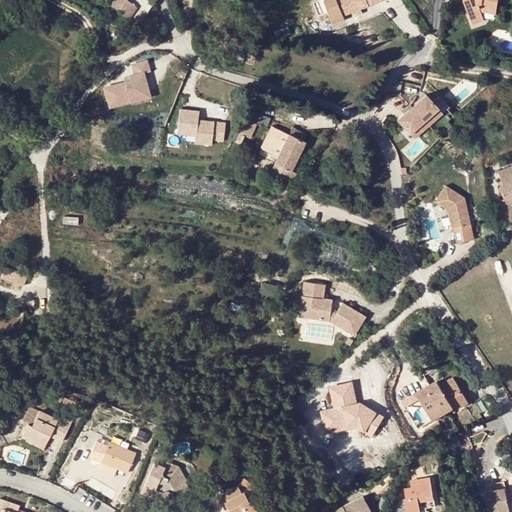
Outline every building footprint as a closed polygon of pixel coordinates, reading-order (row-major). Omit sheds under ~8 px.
[(116,0),(113,5),(121,10),(128,1),(128,0),(116,0)] [(344,15),(338,0),(324,0),(325,0),(333,23),(345,19),(344,15)] [(367,0),(338,0),(344,15),(354,12),(369,5),(369,3),(367,0)] [(484,16),(482,12),(480,7),(497,10),(499,0),(465,0),(472,21),(484,16)] [(136,7),(128,1),(121,10),(130,17),(136,7)] [(369,5),(354,12),(355,15),(371,9),(369,5)] [(484,16),(472,21),(473,25),(485,20),(484,16)] [(145,61),(130,65),(133,75),(127,76),(129,81),(103,88),(109,107),(129,102),(127,97),(147,92),(142,73),(148,71),(145,61)] [(147,92),(127,97),(129,102),(148,96),(147,92)] [(427,94),(399,119),(406,126),(402,131),(412,142),(449,108),(439,97),(434,101),(427,94)] [(200,106),(180,104),(178,128),(196,130),(196,137),(212,139),(213,134),(224,136),(226,118),(202,115),(201,117),(198,117),(200,106)] [(251,119),(268,124),(269,117),(253,113),(251,119)] [(245,119),(239,133),(247,136),(250,137),(257,123),(245,119)] [(261,148),(270,152),(280,130),(271,125),(269,128),(265,139),(261,148)] [(288,134),(280,130),(270,152),(278,156),(271,171),(279,174),(283,166),(292,170),(305,141),(289,133),(288,134)] [(244,144),(247,136),(239,133),(236,141),(244,144)] [(250,143),(261,148),(265,139),(254,134),(250,143)] [(511,167),(498,174),(503,186),(504,186),(511,182),(511,167)] [(505,199),(511,196),(511,182),(504,186),(503,186),(500,188),(504,196),(505,199)] [(447,185),(437,202),(449,209),(453,229),(455,228),(459,243),(476,239),(466,198),(447,185)] [(511,196),(505,199),(502,201),(499,202),(508,225),(511,223),(511,207),(511,196)] [(307,210),(298,204),(293,214),(302,219),(307,210)] [(1,277),(23,284),(27,273),(5,266),(1,277)] [(323,280),(302,277),(300,292),(310,293),(306,314),(327,317),(353,332),(364,313),(340,299),(334,310),(328,307),(330,296),(320,294),(323,280)] [(310,293),(300,292),(297,312),(306,314),(310,293)] [(455,401),(458,405),(459,408),(468,403),(453,377),(440,385),(451,404),(455,401)] [(337,407),(323,410),(327,431),(379,421),(376,403),(356,407),(350,381),(332,385),(337,407)] [(440,385),(437,381),(403,401),(419,427),(453,407),(451,404),(440,385)] [(58,419),(30,406),(23,422),(28,425),(23,434),(45,445),(50,435),(58,419)] [(63,422),(56,437),(62,441),(72,421),(65,418),(63,422)] [(56,437),(63,422),(58,419),(50,435),(56,437)] [(45,445),(23,434),(21,439),(43,449),(45,445)] [(454,435),(443,440),(448,450),(459,445),(454,435)] [(136,452),(109,442),(101,461),(102,462),(117,468),(127,472),(136,452)] [(155,462),(142,492),(152,497),(155,490),(162,493),(160,496),(170,500),(174,490),(181,493),(189,489),(184,481),(186,479),(178,466),(167,461),(165,466),(155,462)] [(117,468),(102,462),(99,469),(114,475),(117,468)] [(430,477),(411,480),(412,486),(405,488),(407,498),(405,498),(407,511),(420,511),(419,502),(418,496),(423,495),(425,501),(425,504),(434,502),(430,477)] [(238,485),(220,495),(224,503),(225,502),(228,508),(225,510),(220,511),(256,511),(258,511),(253,504),(251,505),(244,491),(242,492),(238,485)] [(501,511),(510,510),(505,488),(494,490),(486,492),(485,488),(484,485),(477,486),(482,511),(501,511)] [(158,499),(160,496),(162,493),(155,490),(152,497),(158,499)] [(369,511),(371,511),(363,496),(339,509),(336,511),(369,511)] [(16,511),(18,508),(19,505),(0,497),(0,506),(3,508),(1,511),(16,511)]
